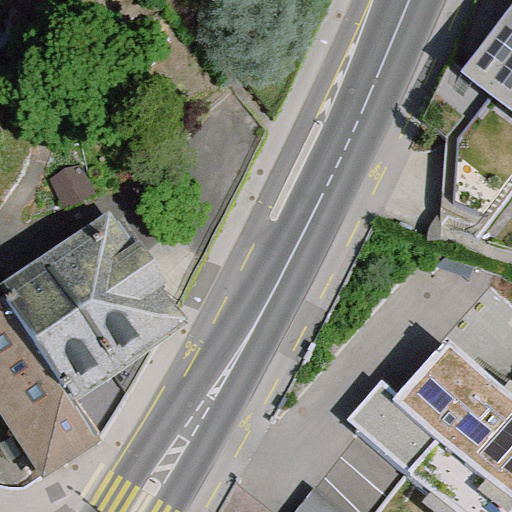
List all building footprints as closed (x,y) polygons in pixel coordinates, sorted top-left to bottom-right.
[(69,19),(55,0),(0,0),(0,35),(25,18),(41,39),(69,19)] [(511,105),(511,13),(468,74),(511,105)] [(96,198),(84,170),(56,181),(67,209),(96,198)] [(178,227),(128,270),(170,331),(202,268),(178,227)] [(128,270),(109,243),(8,308),(68,400),(170,331),(128,270)] [(0,404),(47,478),(97,444),(68,400),(8,308),(0,313),(0,404)] [(170,331),(68,400),(97,444),(102,445),(170,331)] [(381,373),(335,426),(419,499),(412,508),(416,511),(511,511),(511,391),(446,334),(399,388),(381,373)]
